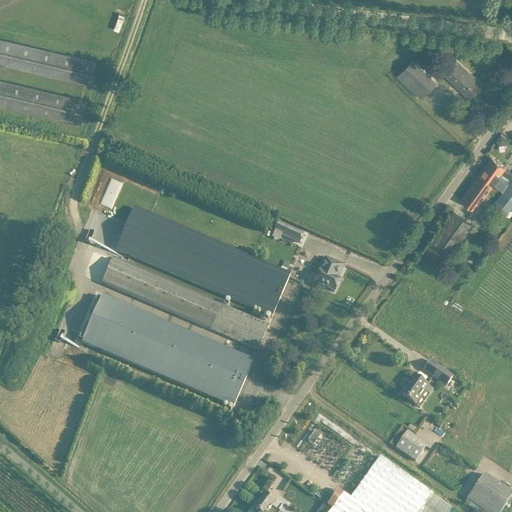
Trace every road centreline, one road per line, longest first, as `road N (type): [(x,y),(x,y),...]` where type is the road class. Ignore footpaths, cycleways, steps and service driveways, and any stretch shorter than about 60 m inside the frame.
road 1 (unclassified): [(218,511),(511,109)]
road 2 (unclassified): [(511,34),(238,0)]
